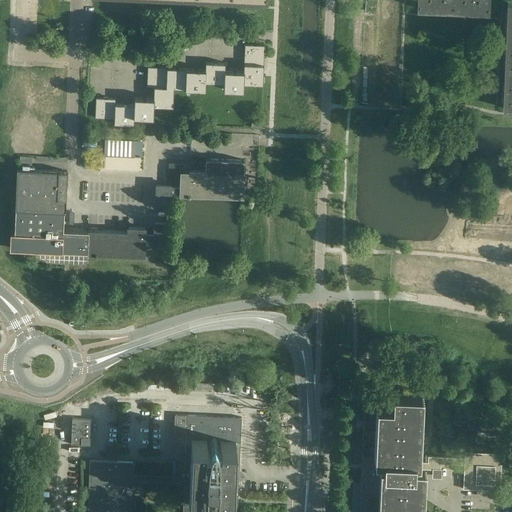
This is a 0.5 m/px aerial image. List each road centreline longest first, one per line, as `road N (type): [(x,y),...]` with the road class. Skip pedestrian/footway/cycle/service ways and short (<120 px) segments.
road 1 (tertiary): [(68,365),(234,318),(270,321),(295,337)]
road 2 (tertiary): [(304,511),(307,394),(295,337)]
